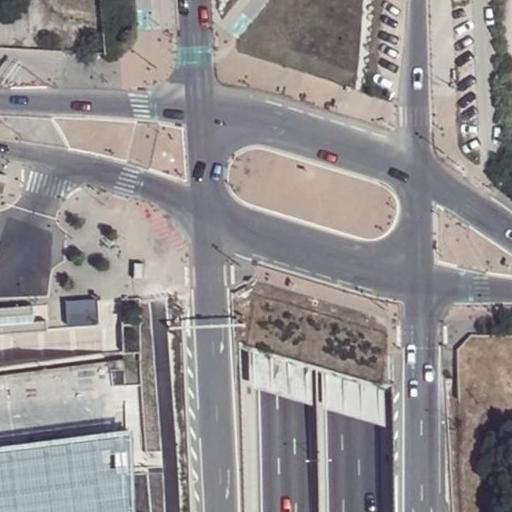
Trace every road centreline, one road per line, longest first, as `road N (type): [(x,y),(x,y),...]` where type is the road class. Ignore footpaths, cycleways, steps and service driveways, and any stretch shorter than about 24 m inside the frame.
road 1 (motorway): [(258,0),(285,398),(285,511)]
road 2 (motorway): [(355,511),(329,0)]
road 3 (motorway): [(207,214),(221,511)]
road 4 (motorway): [(423,511),(419,278)]
road 5 (tertiary): [(207,214),(419,278)]
road 6 (tertiary): [(413,171),(202,110)]
road 7 (tertiary): [(413,171),(407,0)]
road 8 (tertiary): [(79,105),(140,148),(207,214)]
road 9 (tertiary): [(202,110),(79,105)]
